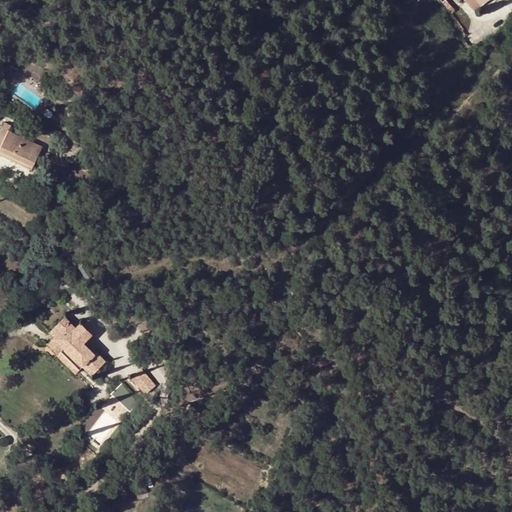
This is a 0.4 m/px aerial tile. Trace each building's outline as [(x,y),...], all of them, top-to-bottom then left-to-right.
[(468,0),(468,1),(475,9),(486,0),(468,0)] [(18,61),(10,56),(0,70),(0,82),(5,86),(13,74),(10,72),(18,61)] [(10,134),(8,133),(10,127),(4,124),(0,132),(0,156),(31,170),(41,148),(23,139),(27,132),(13,126),(10,134)] [(57,355),(64,348),(83,366),(92,375),(105,362),(96,353),(93,356),(82,344),(91,335),(80,324),(75,329),(64,318),(55,328),(59,332),(54,338),(59,343),(52,350),(57,355)] [(55,328),(49,333),(52,336),(54,338),(59,332),(55,328)] [(52,350),(59,343),(54,338),(47,345),(52,350)] [(83,366),(64,348),(57,355),(76,373),(83,366)] [(145,394),(155,386),(140,369),(140,370),(132,377),(131,377),(145,394)] [(139,403),(122,383),(110,394),(130,412),(139,403)] [(101,446),(118,419),(96,405),(79,432),(101,446)]
